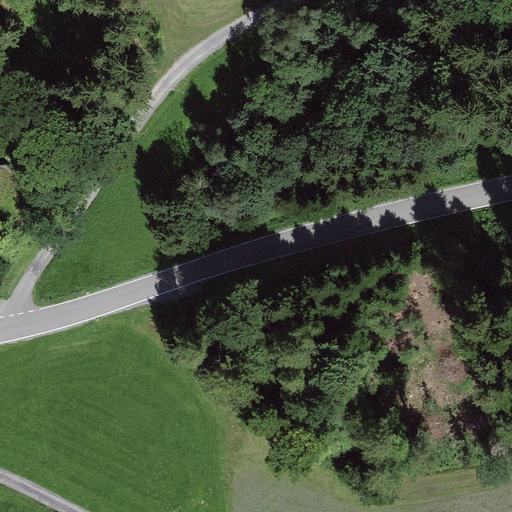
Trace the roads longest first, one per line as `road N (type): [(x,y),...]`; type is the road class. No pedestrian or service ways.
road 1 (tertiary): [(511,187),(0,330)]
road 2 (track): [(296,0),(228,32),(164,84),(0,320)]
